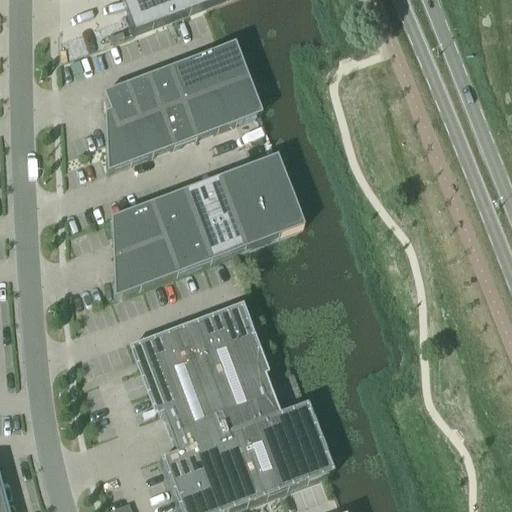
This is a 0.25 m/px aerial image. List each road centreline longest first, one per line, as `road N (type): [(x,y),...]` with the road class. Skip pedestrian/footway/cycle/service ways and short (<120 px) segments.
road 1 (unclassified): [(64,511),(34,360),(20,0)]
road 2 (secondary): [(397,0),(511,276)]
road 3 (secondary): [(511,213),(428,0)]
